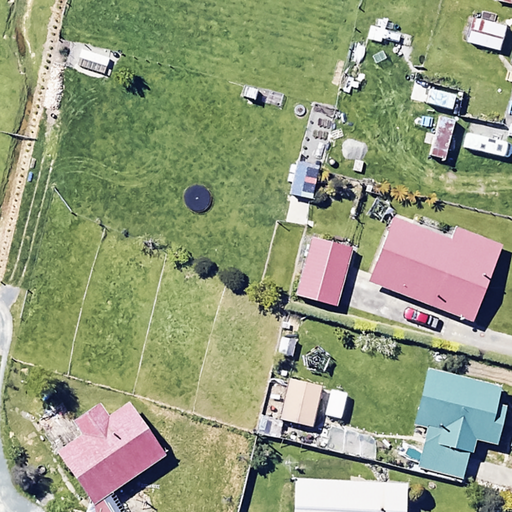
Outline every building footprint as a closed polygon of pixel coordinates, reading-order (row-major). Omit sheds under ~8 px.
[(506,26),(474,17),(468,41),(500,49),(506,26)] [(116,55),(83,46),(77,69),(110,77),(116,55)] [(430,90),(426,103),(450,110),(454,97),(430,90)] [(440,118),(429,156),(443,161),(455,122),(440,118)] [(321,169),(297,163),(290,196),(314,201),(321,169)] [(391,216),(364,283),(472,327),(505,246),(457,227),(451,240),(391,216)] [(353,249),(309,238),(294,297),(338,308),(353,249)] [(500,389),(427,372),(414,425),(426,428),(415,471),(464,483),(474,442),(498,447),(507,407),(496,405),(500,389)] [(312,427),(322,387),(288,379),(278,419),(312,427)] [(80,437),(57,453),(92,506),(165,457),(129,404),(109,417),(100,404),(71,424),(80,437)] [(293,481),(292,511),(405,511),(407,485),(293,481)]
